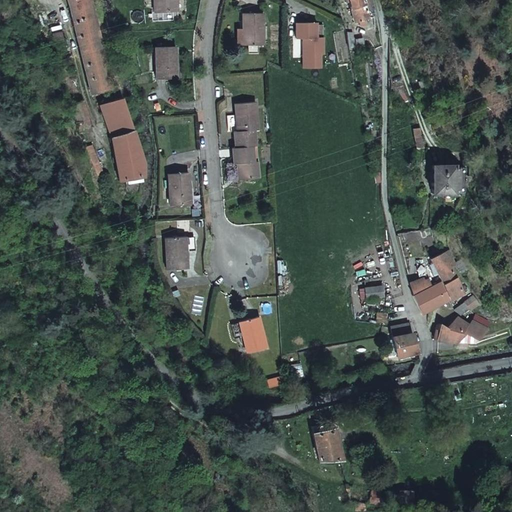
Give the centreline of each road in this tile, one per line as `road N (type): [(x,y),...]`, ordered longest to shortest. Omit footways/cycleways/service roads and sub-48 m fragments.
road 1 (residential): [(0,127),(116,327),(187,395),(212,410),(250,414),(414,378)]
road 2 (residential): [(379,0),(386,204),(427,349),(414,378)]
road 3 (residential): [(214,0),(206,59),(211,152),(219,231),(238,260)]
